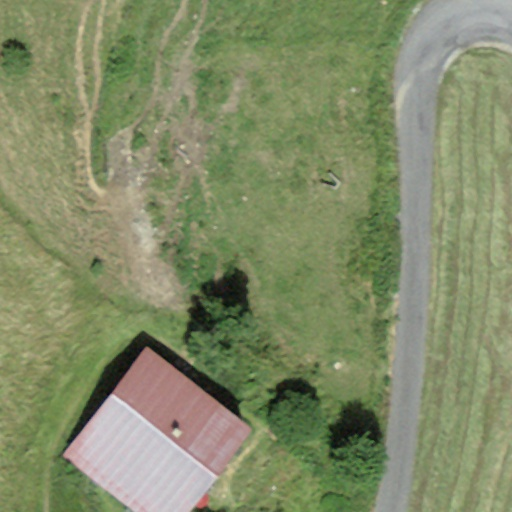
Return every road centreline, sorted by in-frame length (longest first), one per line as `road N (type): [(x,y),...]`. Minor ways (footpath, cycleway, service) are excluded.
road 1 (unclassified): [(390,511),(411,302),(412,113),(420,67),(441,39),(486,21),(511,30)]
road 2 (track): [(65,395),(40,511)]
